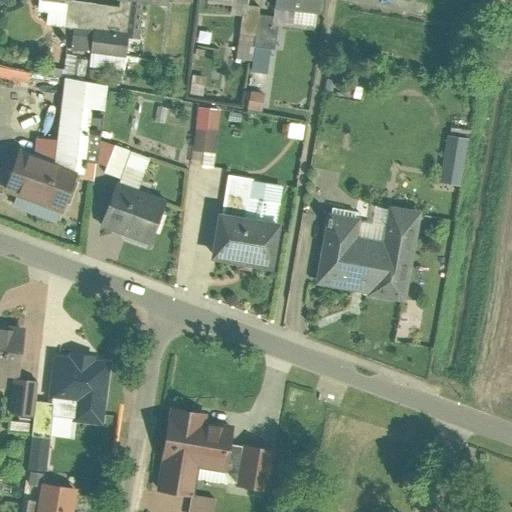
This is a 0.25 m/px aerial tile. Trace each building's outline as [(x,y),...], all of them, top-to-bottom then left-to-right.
[(115,0),(115,4),(164,8),(164,0),(115,0)] [(274,0),(273,12),(318,17),(319,0),(274,0)] [(241,8),(237,37),(254,39),(258,10),(241,8)] [(253,50),(273,52),(276,21),(257,19),(253,50)] [(90,34),(71,32),(69,52),(88,54),(90,34)] [(125,43),(90,39),(88,54),(123,59),(125,43)] [(0,77),(31,83),(34,72),(0,65),(0,77)] [(53,160),(95,166),(105,89),(63,81),(53,160)] [(265,110),(267,93),(254,92),(253,108),(265,110)] [(474,132),(475,123),(455,120),(454,130),(474,132)] [(191,168),(212,170),(216,125),(195,123),(191,168)] [(439,184),(459,187),(466,142),(447,138),(439,184)] [(105,169),(113,148),(99,143),(97,166),(105,169)] [(119,182),(130,155),(113,148),(105,169),(102,176),(119,182)] [(119,182),(115,192),(135,199),(149,162),(130,155),(119,182)] [(16,156),(1,195),(59,217),(74,178),(16,156)] [(225,178),(219,221),(272,229),(278,186),(225,178)] [(113,191),(98,230),(147,248),(162,210),(135,199),(115,192),(113,191)] [(314,287),(366,296),(365,300),(403,307),(418,216),(387,211),(381,246),(355,242),(358,221),(326,216),(314,287)] [(215,220),(208,267),(269,277),(276,230),(272,229),(219,221),(215,220)] [(21,338),(0,335),(0,393),(2,393),(3,380),(17,381),(21,338)] [(109,361),(52,354),(46,400),(75,404),(72,426),(101,429),(109,361)] [(6,418),(32,421),(36,386),(11,382),(6,418)] [(223,476),(231,429),(204,424),(205,418),(166,411),(153,492),(191,499),(196,472),(223,476)] [(31,441),(27,473),(44,475),(48,443),(31,441)] [(234,491),(267,495),(273,454),(240,449),(234,491)] [(36,511),(70,511),(74,494),(40,489),(36,511)] [(188,511),(212,511),(214,504),(191,500),(188,511)]
